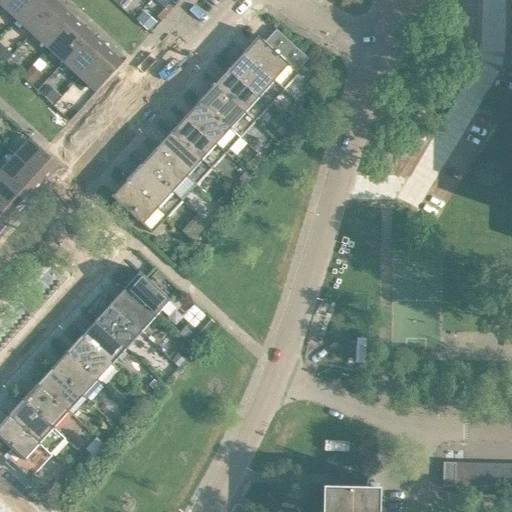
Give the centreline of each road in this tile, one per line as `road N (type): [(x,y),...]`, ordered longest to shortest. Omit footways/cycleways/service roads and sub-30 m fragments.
road 1 (residential): [(0,369),(94,258),(78,175),(242,0)]
road 2 (unclassified): [(276,372),(375,54)]
road 3 (unclassified): [(209,511),(276,372)]
road 4 (residential): [(418,429),(276,372)]
